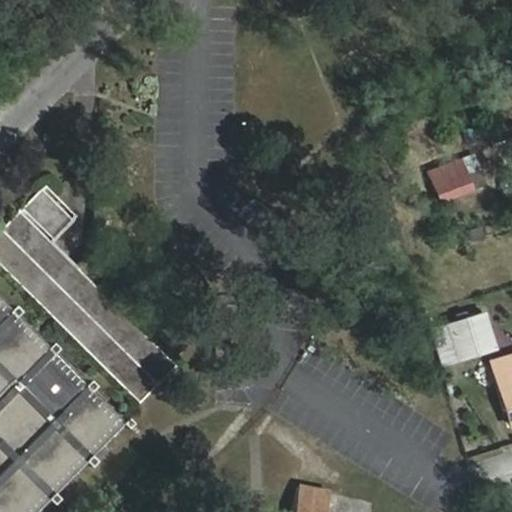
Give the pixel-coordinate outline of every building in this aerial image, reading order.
[(465,159),(429,172),(440,202),(476,188),(465,159)] [(46,183),(0,230),(0,263),(140,402),(178,365),(52,241),(77,215),(46,183)] [(0,511),(22,511),(38,497),(42,501),(48,495),(43,491),(75,460),(79,463),(85,457),(81,453),(112,423),(116,426),(122,420),(116,414),(112,418),(81,386),(84,383),(78,377),(75,380),(44,349),(47,345),(42,339),(38,343),(5,312),(9,308),(3,302),(0,305),(0,511)] [(448,325),(459,358),(494,347),(483,314),(448,325)] [(459,358),(448,325),(431,330),(442,363),(459,358)] [(511,357),(493,363),(511,424),(511,423),(511,357)] [(324,511),(329,493),(298,486),(292,511),(324,511)]
